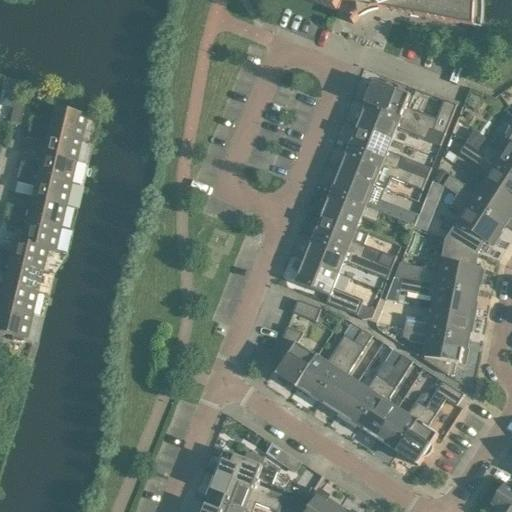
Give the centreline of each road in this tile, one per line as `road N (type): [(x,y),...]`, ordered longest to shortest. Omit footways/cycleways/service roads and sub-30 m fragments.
road 1 (residential): [(281,208),(337,64),(278,42),(225,186)]
road 2 (residential): [(427,511),(214,379)]
road 3 (residential): [(214,379),(281,208)]
road 4 (residential): [(160,511),(214,379)]
road 5 (residential): [(511,384),(495,366),(511,261)]
road 6 (residential): [(444,511),(511,403)]
